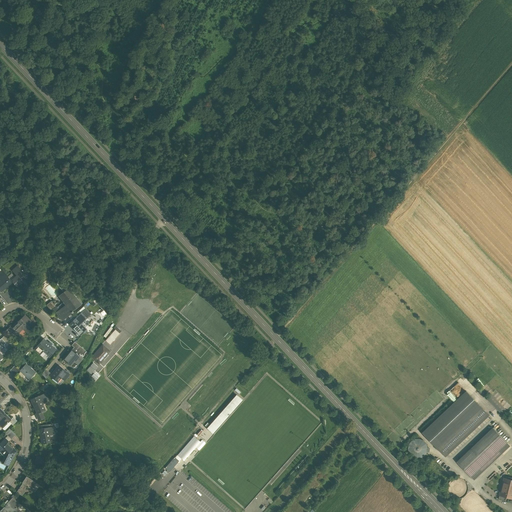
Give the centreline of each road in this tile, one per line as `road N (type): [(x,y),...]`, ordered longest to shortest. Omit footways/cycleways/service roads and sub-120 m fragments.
road 1 (secondary): [(441,511),(0,44)]
road 2 (track): [(345,255),(511,63)]
road 3 (track): [(345,255),(323,234),(206,173),(143,125)]
road 4 (residential): [(0,490),(28,440),(23,406),(0,377)]
